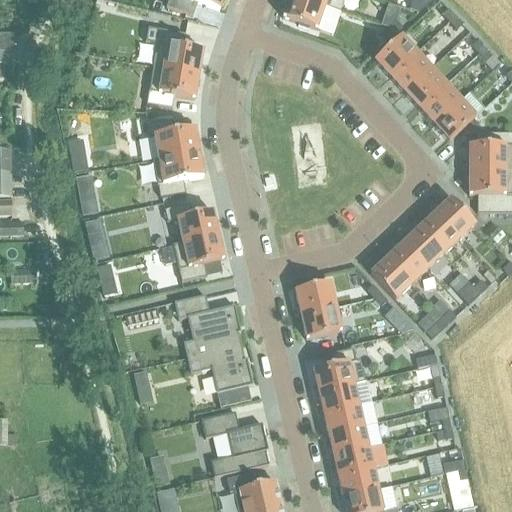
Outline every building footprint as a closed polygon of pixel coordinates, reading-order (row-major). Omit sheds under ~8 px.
[(169,0),(166,10),(192,19),(196,6),(218,13),(222,0),(169,0)] [(299,0),(288,0),(282,20),(297,26),(297,28),(308,32),(309,30),(316,32),(324,8),(299,0)] [(299,0),(324,8),(339,14),(344,0),(299,0)] [(387,8),(380,28),(386,30),(387,31),(393,37),(401,30),(394,23),(398,12),(387,8)] [(447,11),(441,17),(448,25),(454,19),(447,11)] [(454,19),(448,25),(455,33),(462,27),(454,19)] [(386,30),(379,37),(386,44),(393,37),(387,31),(386,30)] [(147,31),(144,45),(156,47),(152,73),(197,81),(202,53),(182,50),(184,37),(147,31)] [(0,66),(3,66),(4,66),(4,54),(13,54),(13,36),(0,35),(0,66)] [(378,59),(373,64),(388,80),(415,56),(400,39),(378,59)] [(476,43),(470,49),(478,57),(484,51),(482,49),(480,47),(476,43)] [(484,51),(478,57),(485,65),(491,59),(484,51)] [(415,56),(388,80),(403,96),(430,72),(415,56)] [(430,72),(403,96),(415,110),(418,112),(444,87),(430,72)] [(152,73),(146,107),(171,111),(173,99),(193,102),(197,81),(152,73)] [(444,87),(418,112),(432,128),(459,103),(444,87)] [(459,103),(432,128),(443,140),(448,145),(483,112),(468,95),(459,103)] [(172,123),(146,127),(148,140),(153,139),(157,163),(198,156),(194,131),(174,135),(172,123)] [(476,149),(468,149),(468,173),(511,173),(511,135),(476,135),(476,149)] [(0,175),(10,176),(10,152),(0,152),(0,175)] [(157,163),(153,164),(157,188),(159,201),(185,196),(183,184),(202,181),(198,156),(157,163)] [(84,162),(70,165),(72,177),(86,174),(84,162)] [(511,173),(468,173),(468,199),(476,199),(476,216),(511,216),(511,173)] [(0,200),(10,200),(10,176),(0,175),(0,200)] [(449,202),(433,217),(458,244),(474,228),(449,202)] [(9,204),(0,204),(0,220),(10,220),(9,204)] [(94,204),(79,207),(81,219),(96,216),(94,204)] [(189,207),(164,213),(167,225),(176,223),(182,246),(217,237),(211,214),(192,219),(189,207)] [(433,217),(417,232),(442,258),(458,244),(433,217)] [(82,226),(85,238),(103,234),(100,222),(82,226)] [(0,237),(22,238),(22,226),(0,226),(0,237)] [(411,238),(401,247),(426,273),(442,258),(417,232),(411,238)] [(182,246),(172,248),(181,285),(206,279),(203,267),(223,263),(217,237),(182,246)] [(401,247),(386,261),(411,288),(426,273),(401,247)] [(386,261),(369,277),(394,303),(411,288),(386,261)] [(511,267),(509,265),(501,272),(507,279),(511,273),(511,267)] [(108,269),(95,272),(98,284),(111,280),(108,269)] [(35,274),(10,274),(11,287),(35,286),(59,286),(55,274),(35,274)] [(480,284),(473,291),(479,297),(486,291),(480,284)] [(304,292),(294,294),(299,318),(335,310),(334,306),(329,286),(321,288),(321,285),(309,288),(310,290),(304,292)] [(468,285),(456,296),(467,308),(478,297),(479,297),(473,291),(468,285)] [(371,288),(365,294),(373,301),(379,296),(371,288)] [(379,296),(373,301),(380,309),(386,304),(379,296)] [(204,299),(173,306),(177,323),(186,321),(192,344),(182,346),(186,362),(241,349),(238,336),(240,336),(234,309),(208,315),(204,299)] [(335,310),(299,318),(305,343),(316,340),(340,334),(335,310)] [(157,312),(126,319),(129,330),(159,322),(157,312)] [(447,314),(441,320),(447,327),(453,321),(447,314)] [(401,320),(392,329),(400,337),(415,334),(401,320)] [(441,320),(425,336),(426,338),(431,342),(447,327),(441,320)] [(241,349),(186,362),(190,377),(210,373),(216,397),(247,390),(252,389),(246,362),(244,362),(241,349)] [(329,369),(312,374),(317,396),(352,388),(363,385),(358,364),(355,365),(352,352),(327,358),(329,369)] [(434,358),(414,362),(416,372),(429,370),(436,368),(435,359),(434,358)] [(145,375),(132,378),(135,391),(148,388),(145,375)] [(438,380),(431,381),(434,391),(440,389),(438,380)] [(352,388),(317,396),(322,417),(357,409),(352,388)] [(440,389),(434,391),(436,400),(443,399),(440,389)] [(357,409),(322,417),(327,437),(362,429),(357,409)] [(234,416),(200,423),(204,442),(226,437),(231,459),(210,464),(213,481),(268,468),(265,454),(267,454),(261,427),(238,432),(234,416)] [(448,422),(441,423),(443,433),(450,431),(448,422)] [(370,424),(373,444),(382,442),(379,423),(370,424)] [(362,429),(327,437),(331,458),(367,450),(362,429)] [(450,431),(443,433),(445,442),(452,440),(450,431)] [(367,450),(331,458),(336,479),(372,471),(367,450)] [(440,452),(429,455),(433,469),(444,466),(440,452)] [(462,463),(442,467),(444,476),(457,474),(464,472),(462,463)] [(372,471),(336,479),(341,500),(377,492),(372,471)] [(464,472),(457,474),(459,483),(466,481),(464,472)] [(165,474),(151,477),(154,492),(168,488),(165,474)] [(225,482),(229,496),(232,495),(235,511),(260,511),(279,508),(274,484),(254,489),(252,476),(225,482)] [(172,492),(154,496),(155,499),(157,511),(163,511),(176,509),(172,492)] [(381,511),(377,492),(341,500),(343,511),(394,511),(395,511),(393,511),(381,511)] [(8,511),(3,494),(0,494),(0,511),(8,511)]
